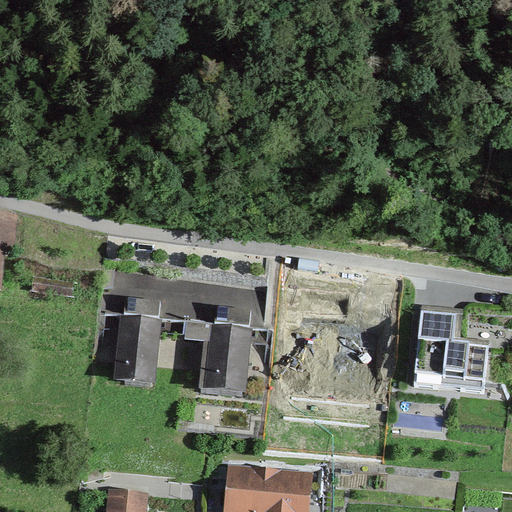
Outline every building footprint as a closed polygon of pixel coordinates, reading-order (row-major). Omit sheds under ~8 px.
[(19,214),(0,212),(0,294),(3,295),(5,256),(16,256),(19,214)] [(456,318),(420,315),(414,389),(484,395),(488,349),(454,346),(456,318)] [(159,329),(118,323),(109,391),(150,396),(159,329)] [(250,336),(211,330),(201,402),(240,408),(250,336)] [(308,511),(313,476),(225,467),(219,511),(308,511)] [(142,511),(145,495),(107,491),(104,511),(142,511)]
